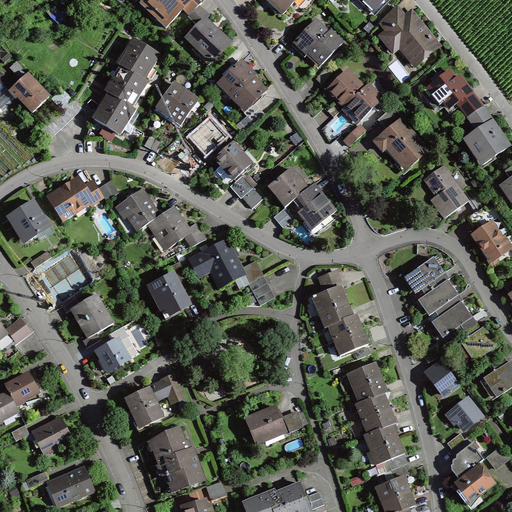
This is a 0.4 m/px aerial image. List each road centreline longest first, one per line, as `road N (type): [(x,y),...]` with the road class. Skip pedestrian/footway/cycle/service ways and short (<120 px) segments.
road 1 (residential): [(0,196),(68,163),(128,164),(309,254)]
road 2 (residential): [(367,249),(336,168),(224,0)]
road 3 (residential): [(440,511),(411,377),(367,249)]
road 4 (residential): [(367,249),(442,239),(459,250),(511,331)]
road 5 (residential): [(91,402),(2,265)]
road 6 (residential): [(324,460),(296,376),(294,313)]
road 7 (residential): [(511,118),(420,0)]
road 8 (residential): [(175,350),(233,312),(294,313)]
road 9 (residential): [(324,460),(230,491),(237,511)]
